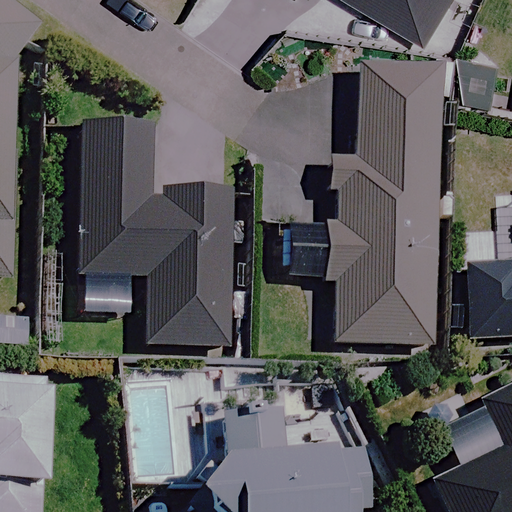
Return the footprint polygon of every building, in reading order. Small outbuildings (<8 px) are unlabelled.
[(309,0),(310,1),(310,0),(340,0),(424,50),(453,0),(309,0)] [(0,75),(27,34),(0,16),(0,75)] [(427,76),(347,74),(345,189),(327,189),(327,232),(271,231),(270,286),(326,287),(324,350),(422,352),(427,76)] [(141,134),(72,131),(67,283),(137,285),(135,354),(216,357),(221,201),(138,198),(141,134)] [(511,270),(457,273),(460,348),(511,345),(511,270)] [(29,511),(37,387),(0,384),(0,511),(29,511)] [(511,511),(511,394),(479,408),(483,417),(430,438),(446,478),(426,486),(436,511),(511,511)] [(357,511),(355,470),(267,475),(266,444),(212,447),(214,477),(190,511),(357,511)]
